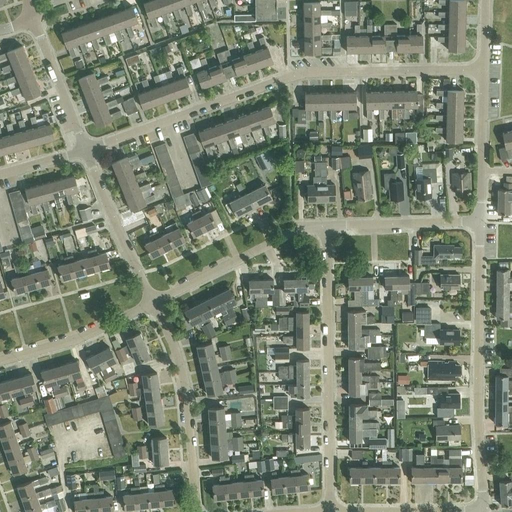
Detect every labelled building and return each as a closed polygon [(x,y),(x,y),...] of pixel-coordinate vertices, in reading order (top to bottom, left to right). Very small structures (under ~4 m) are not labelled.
[(154,15),(160,13),(155,0),(147,0),(143,1),(149,17),(153,27),(158,25),(154,15)] [(166,11),(172,9),(168,0),(155,0),(160,13),(161,13),(164,23),(169,21),(166,11)] [(177,7),(184,4),(181,0),(168,0),(172,9),(172,8),(176,18),(181,17),(177,7)] [(189,2),(195,0),(181,0),(184,4),(188,14),(193,12),(189,2)] [(195,0),(200,10),(204,8),(201,0),(195,0)] [(254,0),(254,15),(255,19),(276,19),(275,0),(254,0)] [(346,0),(345,0),(345,14),(357,13),(356,0),(346,0)] [(449,12),(465,13),(465,0),(438,0),(438,4),(449,5),(449,12)] [(320,15),(330,15),(330,10),(319,10),(319,2),(303,3),(303,15),(320,15)] [(119,10),(125,26),(126,25),(129,35),(134,34),(130,24),(137,21),(138,21),(137,18),(132,5),(119,10)] [(119,28),(125,26),(119,10),(108,14),(113,30),(114,30),(118,40),(122,38),(119,28)] [(465,13),(449,12),(438,12),(438,17),(448,17),(448,25),(465,26),(465,13)] [(107,32),(113,30),(108,14),(96,19),(102,34),(106,44),(111,42),(107,32)] [(320,23),(320,15),(303,15),(303,28),(320,27),(320,28),(331,27),(330,22),(320,23)] [(95,36),(102,34),(96,19),(84,23),(90,38),(91,38),(94,48),(99,46),(95,36)] [(84,40),(90,38),(84,23),(73,27),(78,42),(79,42),(83,52),(87,51),(84,40)] [(408,51),(408,35),(396,35),(396,24),(384,25),(384,35),(372,35),(371,52),(408,51)] [(408,35),(408,51),(422,51),(422,35),(421,35),(421,24),(416,24),(416,35),(408,35)] [(465,26),(448,25),(438,24),(437,29),(448,29),(448,37),(464,38),(465,26)] [(359,52),(359,36),(359,25),(354,25),(354,36),(346,36),(347,52),(359,52)] [(371,52),(372,35),(371,25),(367,25),(367,36),(359,36),(359,52),(371,52)] [(72,45),(78,42),(73,27),(61,31),(67,47),(71,57),(76,55),(72,45)] [(320,35),(320,28),(320,27),(303,28),(304,40),(320,40),(331,40),(331,35),(320,35)] [(255,51),(260,67),(273,62),(267,47),(263,37),(258,39),(262,49),(255,51)] [(464,38),(448,37),(437,37),(437,42),(448,42),(448,50),(464,50),(464,38)] [(320,47),(320,40),(304,40),(304,53),(320,53),(320,52),(331,52),(331,47),(320,47)] [(260,67),(255,51),(251,41),(247,43),(250,53),(243,56),(249,71),(260,67)] [(163,53),(169,51),(167,44),(161,46),(163,53)] [(11,63),(27,57),(22,45),(7,51),(7,52),(0,54),(0,59),(9,57),(11,63)] [(202,52),(204,58),(214,54),(212,49),(202,52)] [(208,68),(214,84),(249,71),(243,56),(232,60),(228,50),(216,54),(220,64),(208,68)] [(16,74),(31,68),(27,57),(11,63),(1,67),(3,72),(13,68),(16,74)] [(214,84),(208,68),(205,58),(200,60),(203,70),(196,73),(202,88),(214,84)] [(84,67),(81,59),(73,61),(76,69),(84,67)] [(173,80),(179,95),(191,91),(186,76),(185,76),(182,66),(177,67),(180,77),(173,80)] [(6,79),(8,84),(18,80),(21,86),(36,80),(31,68),(16,74),(16,75),(6,79)] [(179,95),(173,80),(170,70),(165,71),(169,82),(162,84),(167,100),(179,95)] [(83,90),(98,84),(108,80),(106,75),(96,79),(94,72),(78,78),(83,90)] [(167,100),(162,84),(158,74),(153,76),(157,86),(150,88),(156,104),(167,100)] [(156,104),(150,88),(146,78),(142,80),(145,90),(138,93),(143,108),(156,104)] [(21,86),(11,90),(13,95),(23,91),(26,98),(41,92),(36,80),(21,86)] [(88,102),(103,96),(113,92),(111,87),(101,91),(98,84),(83,90),(88,102)] [(447,103),(463,104),(463,91),(447,90),(447,91),(436,90),(436,95),(447,95),(447,103)] [(384,108),(391,108),(391,91),(378,92),(379,108),(379,119),(384,119),(384,108)] [(396,108),(403,107),(403,91),(391,91),(391,108),(391,118),(396,118),(396,108)] [(403,91),(403,107),(404,118),(409,118),(408,107),(417,107),(417,113),(423,113),(422,95),(416,95),(416,91),(403,91)] [(324,109),(331,109),(331,92),(318,93),(318,109),(319,120),(324,120),(324,109)] [(337,109),(342,108),(342,92),(331,92),(331,109),(332,119),(337,119),(337,109)] [(342,92),(342,108),(342,119),(348,119),(348,108),(356,108),(355,92),(342,92)] [(371,108),(379,108),(378,92),(366,92),(366,108),(366,119),(371,119),(371,108)] [(311,109),(318,109),(318,93),(305,93),(305,109),(305,120),(311,120),(311,109)] [(92,113),(107,107),(117,103),(116,98),(106,102),(103,96),(88,102),(92,113)] [(137,110),(132,97),(121,101),(126,114),(137,110)] [(463,104),(447,103),(436,103),(436,108),(446,108),(446,115),(463,116),(463,104)] [(263,126),(262,126),(266,136),(271,134),(267,124),(275,121),(269,106),(257,110),(263,126)] [(107,107),(92,113),(97,125),(112,119),(122,115),(120,110),(110,114),(107,107)] [(256,128),(262,126),(263,126),(257,110),(245,114),(251,130),(254,140),(259,138),(256,128)] [(38,126),(42,142),(55,138),(50,123),(47,112),(42,114),(45,124),(38,126)] [(244,132),(251,130),(245,114),(234,119),(239,134),(243,144),(248,142),(244,132)] [(463,116),(446,115),(436,115),(435,120),(446,120),(446,128),(462,129),(463,116)] [(42,142),(38,126),(35,116),(30,117),(33,128),(26,130),(30,145),(42,142)] [(30,145),(26,130),(23,119),(18,121),(21,131),(14,133),(18,149),(30,145)] [(232,137),(239,134),(234,119),(222,123),(227,138),(231,148),(236,147),(232,137)] [(18,149),(14,133),(11,123),(6,124),(9,134),(2,136),(6,152),(18,149)] [(221,141),(227,138),(222,123),(210,127),(216,142),(219,153),(224,151),(221,141)] [(209,145),(216,142),(210,127),(198,131),(204,147),(208,157),(213,155),(209,145)] [(462,129),(446,128),(435,127),(435,132),(446,133),(446,141),(462,141),(462,129)] [(372,140),(372,128),(363,128),(363,140),(372,140)] [(501,160),(508,159),(511,158),(511,154),(511,147),(511,130),(502,133),(505,147),(498,149),(501,160)] [(185,142),(196,138),(194,133),(183,137),(185,142)] [(187,148),(198,144),(196,138),(185,142),(187,148)] [(156,153),(167,149),(165,143),(154,147),(156,153)] [(189,153),(200,150),(198,144),(187,148),(189,153)] [(343,154),(342,145),(331,145),(331,154),(343,154)] [(357,147),(358,158),(372,157),(371,146),(357,147)] [(453,159),(452,147),(444,147),(445,160),(453,159)] [(158,158),(169,154),(167,149),(156,153),(158,158)] [(191,159),(202,155),(200,150),(189,153),(191,159)] [(273,161),(267,150),(254,156),(261,170),(271,165),(270,162),(273,161)] [(404,167),(403,153),(396,154),(397,168),(404,167)] [(160,164),(171,160),(169,154),(158,158),(160,164)] [(193,165),(204,161),(202,155),(191,159),(193,165)] [(117,174),(132,168),(142,164),(140,160),(130,163),(127,156),(112,162),(117,174)] [(296,170),(304,169),(303,159),(295,159),(296,170)] [(162,169),(173,166),(171,160),(160,164),(162,169)] [(195,170),(205,167),(204,161),(193,165),(195,170)] [(307,185),(307,193),(305,193),(303,195),(303,199),(305,201),(307,201),(308,203),(315,203),(315,201),(321,201),(321,169),(326,169),(326,162),(314,162),(314,176),(312,176),(313,185),(307,185)] [(422,170),(423,179),(416,179),(416,190),(415,190),(415,198),(431,197),(430,182),(436,182),(435,169),(435,164),(421,164),(422,170)] [(164,175),(175,171),(173,166),(162,169),(164,175)] [(197,176),(207,172),(205,167),(195,170),(197,176)] [(121,186),(137,180),(147,176),(145,171),(135,175),(132,168),(117,174),(121,186)] [(321,169),(321,201),(327,201),(327,202),(335,202),(334,185),(326,185),(326,177),(326,169),(321,169)] [(368,170),(353,172),(355,195),(357,195),(358,200),(370,199),(369,194),(372,194),(371,185),(369,185),(368,170)] [(166,181),(177,177),(175,171),(164,175),(166,181)] [(199,182),(209,178),(207,172),(197,176),(199,182)] [(403,199),(402,182),(395,182),(394,173),(384,174),(385,189),(389,189),(390,200),(403,199)] [(466,191),(470,191),(469,173),(452,174),(453,186),(456,186),(456,194),(466,193),(466,191)] [(61,178),(66,194),(69,204),(74,203),(71,192),(78,190),(74,174),(61,178)] [(168,186),(179,183),(177,177),(166,181),(168,186)] [(59,196),(66,194),(61,178),(49,181),(54,197),(57,207),(62,206),(59,196)] [(209,178),(199,182),(201,187),(211,183),(209,178)] [(126,198),(141,191),(151,187),(149,183),(139,187),(137,180),(121,186),(126,198)] [(47,199),(54,197),(49,181),(38,185),(42,200),(45,211),(50,209),(47,199)] [(241,182),(235,185),(239,192),(245,189),(241,182)] [(498,201),(511,201),(511,182),(503,183),(503,189),(498,189),(498,201)] [(170,192),(181,188),(179,183),(168,186),(170,192)] [(247,193),(254,207),(271,199),(264,184),(247,193)] [(32,210),(33,214),(38,213),(35,202),(42,200),(38,185),(25,188),(29,204),(24,205),(24,207),(26,212),(32,210)] [(209,198),(204,187),(196,191),(201,202),(209,198)] [(181,188),(170,192),(172,198),(183,194),(181,188)] [(10,199),(21,195),(20,190),(8,193),(10,199)] [(141,191),(126,198),(131,209),(146,203),(155,198),(154,194),(144,198),(141,191)] [(191,203),(187,192),(172,198),(175,206),(184,202),(185,205),(191,203)] [(199,205),(193,193),(189,195),(194,207),(199,205)] [(236,216),(254,207),(247,193),(225,204),(229,213),(233,210),(236,216)] [(12,204),(23,201),(21,195),(10,199),(12,204)] [(24,207),(24,205),(23,201),(12,204),(13,210),(24,207)] [(511,201),(498,201),(497,214),(509,214),(509,207),(511,207),(511,201)] [(26,213),(26,212),(24,207),(13,210),(15,216),(26,213)] [(82,220),(92,218),(89,207),(79,210),(82,220)] [(196,212),(205,230),(208,228),(209,230),(216,226),(209,212),(202,215),(199,210),(196,212)] [(201,232),(205,230),(196,212),(192,214),(194,219),(187,222),(194,237),(202,234),(201,232)] [(16,222),(28,218),(26,213),(15,216),(16,222)] [(147,217),(136,220),(138,228),(150,225),(147,217)] [(18,227),(29,224),(28,218),(16,222),(18,227)] [(164,227),(167,233),(174,247),(181,244),(181,242),(184,240),(175,222),(164,227)] [(20,233),(31,230),(29,224),(18,227),(20,233)] [(95,225),(85,228),(87,235),(97,232),(95,225)] [(160,236),(155,227),(151,229),(153,233),(162,251),(166,249),(167,251),(174,247),(167,233),(160,236)] [(84,228),(76,230),(78,236),(86,234),(84,228)] [(34,239),(46,236),(44,229),(32,233),(34,239)] [(21,239),(33,236),(31,230),(20,233),(21,239)] [(159,253),(162,251),(153,233),(149,235),(152,240),(144,244),(152,259),(159,255),(159,253)] [(33,236),(21,239),(23,245),(34,242),(33,236)] [(35,242),(28,244),(31,252),(37,250),(35,242)] [(29,252),(28,244),(21,246),(23,253),(29,252)] [(433,255),(421,255),(421,250),(414,249),(413,265),(421,264),(430,264),(442,264),(442,259),(451,259),(451,257),(461,257),(461,247),(453,247),(453,245),(433,245),(433,255)] [(92,250),(97,270),(101,269),(102,270),(110,268),(106,252),(97,255),(96,249),(92,250)] [(94,271),(97,270),(92,250),(87,251),(89,257),(82,259),(86,275),(94,273),(94,271)] [(8,251),(0,253),(0,258),(1,261),(10,258),(8,251)] [(86,275),(82,259),(74,261),(72,256),(68,257),(74,276),(78,275),(78,277),(86,275)] [(70,278),(74,276),(68,257),(64,258),(65,264),(58,266),(62,282),(71,279),(70,278)] [(42,270),(35,272),(40,288),(48,286),(47,284),(52,283),(46,262),(41,264),(42,270)] [(32,290),(40,288),(35,272),(28,274),(26,268),(22,269),(28,290),(31,289),(32,290)] [(17,270),(19,277),(11,279),(16,295),(24,293),(24,291),(28,290),(22,269),(17,270)] [(511,276),(508,276),(508,270),(497,269),(496,282),(508,282),(511,281),(511,276)] [(459,289),(459,275),(440,274),(440,288),(459,289)] [(409,283),(409,276),(397,277),(397,294),(397,300),(401,300),(401,294),(408,294),(408,305),(415,305),(414,294),(414,283),(409,283)] [(348,306),(358,306),(359,300),(364,300),(364,294),(360,294),(360,277),(348,278),(348,290),(354,290),(354,300),(347,300),(348,306)] [(359,300),(358,306),(379,306),(379,299),(368,300),(367,289),(373,289),(373,277),(360,277),(360,294),(364,294),(364,300),(359,300)] [(397,300),(397,294),(397,277),(384,277),(385,289),(391,289),(391,300),(387,300),(387,305),(397,305),(397,300)] [(285,291),(295,291),(295,279),(283,279),(283,288),(278,288),(278,305),(285,305),(285,291)] [(299,300),(299,307),(308,306),(308,295),(303,295),(303,291),(308,291),(308,279),(295,279),(295,291),(296,291),(296,294),(293,294),(293,300),(299,300)] [(255,307),(261,307),(261,280),(248,280),(249,292),(254,292),(254,298),(257,298),(258,301),(255,301),(255,307)] [(278,305),(278,288),(273,288),(273,280),(261,280),(261,307),(267,307),(267,301),(266,292),(271,292),(271,305),(278,305)] [(414,283),(414,294),(429,294),(429,282),(414,283)] [(496,294),(508,294),(508,282),(496,282),(496,294)] [(217,294),(231,323),(238,319),(231,305),(236,303),(229,288),(217,294)] [(226,325),(231,323),(217,294),(206,299),(213,314),(220,311),(222,315),(221,316),(226,325)] [(508,294),(496,294),(496,305),(508,305),(511,305),(511,300),(508,300),(508,294)] [(208,316),(213,314),(206,299),(196,305),(211,336),(216,334),(210,322),(211,322),(208,316)] [(211,336),(196,305),(184,310),(187,315),(180,318),(186,330),(192,327),(191,325),(198,321),(207,338),(211,336)] [(386,322),(393,322),(393,305),(381,305),(381,314),(386,314),(386,322)] [(511,305),(508,305),(496,305),(496,319),(500,319),(500,326),(511,325),(511,318),(508,318),(508,312),(511,312),(511,305)] [(251,320),(247,307),(241,309),(244,321),(251,320)] [(416,323),(421,323),(431,323),(431,307),(416,307),(416,323)] [(278,324),(309,324),(309,311),(296,311),(296,317),(288,317),(282,317),(282,318),(278,318),(278,324)] [(348,324),(360,324),(375,324),(374,317),(366,317),(366,311),(348,311),(348,324)] [(403,311),(403,320),(413,319),(413,311),(403,311)] [(440,323),(424,323),(424,337),(434,338),(440,338),(440,344),(450,344),(450,346),(459,346),(460,330),(440,329),(440,323)] [(296,336),(309,336),(309,324),(278,324),(278,330),(296,330),(296,336)] [(348,336),(375,336),(375,335),(379,334),(379,329),(375,329),(360,329),(360,324),(348,324),(348,336)] [(117,356),(144,345),(140,333),(126,339),(128,345),(122,347),(115,350),(117,356)] [(309,336),(296,336),(288,336),(282,336),(282,342),(288,342),(296,342),(296,348),(309,348),(309,336)] [(375,336),(348,336),(348,348),(361,348),(366,348),(366,342),(369,342),(375,342),(375,336)] [(199,359),(214,355),(211,342),(196,346),(199,359)] [(144,345),(117,356),(120,362),(127,359),(133,357),(135,363),(149,357),(144,345)] [(220,353),(230,351),(229,345),(219,347),(220,353)] [(97,353),(105,367),(116,361),(109,347),(97,353)] [(232,358),(230,351),(220,353),(222,360),(232,358)] [(107,372),(105,367),(97,353),(86,359),(93,373),(99,369),(102,374),(101,375),(106,383),(111,380),(107,372)] [(217,367),(214,355),(199,359),(201,371),(217,367)] [(348,370),(361,370),(363,370),(380,370),(380,362),(364,362),(364,358),(348,358),(348,370)] [(76,360),(64,364),(69,379),(81,376),(76,360)] [(278,373),(309,372),(309,360),(296,360),(296,365),(288,365),(288,366),(278,366),(278,373)] [(122,366),(125,376),(126,378),(137,374),(133,362),(122,366)] [(420,362),(420,366),(428,366),(428,380),(455,380),(455,375),(459,375),(459,365),(455,365),(455,362),(420,362)] [(64,364),(53,367),(57,382),(69,379),(64,364)] [(53,367),(41,371),(45,386),(52,384),(53,389),(53,390),(55,398),(61,397),(59,388),(57,382),(53,367)] [(224,372),(218,373),(217,367),(201,371),(204,383),(235,375),(234,368),(224,371),(224,372)] [(495,388),(511,388),(511,380),(508,380),(508,376),(511,376),(511,368),(500,369),(499,376),(496,376),(495,388)] [(107,372),(111,380),(117,377),(113,369),(107,372)] [(378,375),(374,375),(368,375),(368,376),(361,376),(361,370),(348,370),(349,383),(377,382),(378,382),(378,375)] [(296,384),(309,384),(309,372),(278,373),(278,379),(296,378),(296,384)] [(143,387),(158,385),(156,373),(142,375),(143,387)] [(19,377),(24,392),(36,389),(31,374),(19,377)] [(226,383),(227,384),(237,382),(235,375),(204,383),(207,395),(222,391),(221,384),(226,383)] [(398,375),(398,384),(406,384),(406,375),(398,375)] [(12,395),(24,392),(19,377),(8,380),(12,395)] [(0,382),(0,398),(0,399),(12,395),(8,380),(0,382)] [(82,381),(77,383),(79,391),(85,390),(82,381)] [(377,382),(349,383),(349,395),(361,395),(361,394),(367,394),(367,388),(369,388),(377,388),(377,382)] [(239,394),(253,392),(252,384),(237,386),(239,394)] [(309,384),(296,384),(281,384),(281,388),(283,388),(283,391),(288,391),(288,392),(290,392),(290,396),(309,396),(309,384)] [(145,400),(160,398),(158,385),(143,387),(137,388),(129,389),(130,396),(144,394),(145,400)] [(64,386),(59,388),(61,397),(67,395),(64,386)] [(98,399),(107,397),(103,386),(94,389),(98,399)] [(511,393),(511,388),(495,388),(495,400),(508,400),(508,394),(511,393)] [(441,408),(459,408),(459,394),(440,394),(441,408)] [(31,396),(25,398),(27,406),(34,405),(31,396)] [(101,411),(112,408),(109,396),(107,397),(98,399),(96,400),(100,411),(101,411)] [(52,397),(44,400),(48,414),(50,413),(55,412),(56,412),(52,399),(52,397)] [(27,406),(25,398),(18,399),(21,408),(27,406)] [(147,413),(162,411),(160,398),(145,400),(147,413)] [(94,412),(100,411),(96,400),(91,401),(94,412)] [(495,412),(511,412),(511,405),(507,406),(508,400),(495,400),(495,412)] [(89,414),(94,412),(91,401),(86,403),(89,414)] [(84,415),(89,414),(86,403),(81,404),(84,415)] [(79,417),(84,415),(81,404),(76,406),(79,417)] [(367,410),(367,405),(349,405),(349,417),(361,417),(367,417),(376,417),(376,410),(367,410)] [(74,418),(79,417),(76,406),(71,407),(74,418)] [(74,418),(71,407),(66,409),(69,420),(74,418)] [(208,421),(224,420),(223,407),(207,408),(208,421)] [(103,417),(114,414),(112,408),(101,411),(103,417)] [(281,422),(309,421),(309,408),(295,409),(295,415),(287,415),(281,415),(281,422)] [(64,421),(69,420),(66,409),(60,410),(64,421)] [(58,423),(64,421),(60,410),(56,412),(55,412),(58,423)] [(162,411),(147,413),(149,425),(163,423),(162,411)] [(53,424),(58,423),(55,412),(50,413),(53,424)] [(511,412),(495,412),(495,424),(507,424),(507,421),(511,420),(511,412)] [(104,422),(116,419),(114,414),(103,417),(104,422)] [(349,429),(376,429),(379,429),(379,422),(368,422),(368,423),(361,423),(361,417),(349,417),(349,429)] [(106,427),(117,424),(116,419),(104,422),(106,427)] [(209,433),(225,432),(224,420),(208,421),(209,433)] [(459,445),(459,440),(460,440),(460,426),(443,426),(443,420),(433,421),(433,426),(436,426),(436,440),(449,440),(449,445),(459,445)] [(0,436),(1,438),(14,433),(10,421),(0,424),(0,436)] [(295,434),(310,434),(309,421),(281,422),(281,427),(287,427),(287,428),(295,427),(295,434)] [(20,431),(28,428),(26,422),(18,425),(20,431)] [(107,432),(119,429),(117,424),(106,427),(107,432)] [(28,428),(20,431),(22,437),(30,434),(28,428)] [(109,438),(120,434),(119,429),(107,432),(109,438)] [(376,429),(349,429),(349,442),(361,442),(361,436),(376,436),(376,429)] [(210,445),(242,443),(242,436),(232,437),(232,438),(225,438),(225,432),(209,433),(210,445)] [(5,450),(18,445),(14,433),(1,438),(5,450)] [(110,443),(122,439),(120,434),(109,438),(110,443)] [(310,434),(295,434),(287,434),(281,434),(281,442),(295,441),(295,446),(310,446),(310,434)] [(151,439),(152,452),(167,451),(166,438),(151,439)] [(368,448),(385,448),(385,438),(368,438),(368,448)] [(112,448),(123,445),(122,439),(110,443),(112,448)] [(242,443),(210,445),(211,458),(227,457),(226,450),(232,450),(232,451),(243,450),(242,443)] [(9,461),(23,456),(18,445),(5,450),(9,461)] [(113,453),(125,450),(123,445),(112,448),(113,453)] [(28,454),(36,451),(34,446),(26,449),(28,454)] [(287,456),(287,446),(275,447),(276,456),(287,456)] [(54,453),(52,447),(40,451),(42,457),(54,453)] [(460,449),(448,450),(448,460),(460,459),(460,449)] [(125,450),(113,453),(115,458),(126,455),(125,450)] [(36,451),(28,454),(31,461),(39,458),(36,451)] [(167,451),(152,452),(146,452),(137,453),(137,458),(146,458),(146,457),(152,457),(153,465),(168,464),(167,451)] [(248,460),(247,454),(231,456),(232,462),(248,460)] [(428,484),(436,483),(436,467),(436,459),(436,455),(429,455),(430,467),(424,467),(424,481),(428,481),(428,484)] [(23,456),(9,461),(13,473),(27,468),(23,456)] [(274,470),(273,458),(265,459),(266,470),(274,470)] [(444,481),(449,481),(448,467),(443,467),(443,459),(436,459),(436,467),(436,483),(444,483),(444,481)] [(448,460),(448,467),(449,481),(453,481),(453,483),(461,483),(461,467),(461,459),(460,459),(448,460)] [(265,471),(264,460),(257,461),(257,472),(265,471)] [(374,484),(374,468),(366,468),(366,461),(362,461),(362,468),(362,482),(366,482),(366,484),(374,484)] [(382,482),(386,482),(386,461),(382,461),(382,468),(374,468),(374,484),(382,484),(382,482)] [(386,461),(386,482),(390,482),(391,484),(399,484),(398,467),(391,467),(391,461),(386,461)] [(51,474),(60,471),(58,465),(48,468),(51,474)] [(420,481),(424,481),(424,467),(411,467),(411,484),(420,484),(420,481)] [(358,482),(362,482),(362,468),(349,468),(349,484),(358,484),(358,482)] [(283,477),(285,494),(293,493),(293,491),(297,490),(295,469),(290,470),(291,476),(283,477)] [(299,469),(295,469),(297,490),(301,490),(301,492),(310,491),(308,477),(308,474),(300,475),(299,469)] [(114,470),(99,472),(100,480),(114,478),(114,470)] [(285,494),(283,477),(277,478),(276,471),(271,472),(272,478),(271,478),(272,493),(276,493),(277,495),(285,494)] [(76,487),(74,473),(66,474),(67,488),(76,487)] [(247,496),(251,495),(248,474),(244,475),(245,481),(237,482),(239,499),(247,498),(247,496)] [(248,474),(251,495),(255,495),(255,497),(264,496),(262,479),(254,480),(253,474),(248,474)] [(226,498),(224,477),(224,475),(220,476),(221,484),(212,485),(214,501),(223,500),(222,498),(226,498)] [(22,498),(36,492),(33,486),(39,484),(39,485),(48,482),(46,476),(37,479),(32,481),(31,481),(18,486),(22,498)] [(125,488),(123,476),(115,476),(116,489),(125,488)] [(239,499),(237,482),(229,483),(229,476),(224,477),(226,498),(230,498),(230,500),(239,499)] [(511,492),(511,485),(511,481),(499,482),(500,494),(511,492)] [(98,492),(97,483),(93,484),(94,492),(86,493),(87,499),(88,511),(100,511),(99,497),(98,492)] [(165,490),(164,484),(160,485),(160,491),(162,506),(166,505),(166,507),(174,506),(173,489),(165,490)] [(162,506),(160,491),(160,485),(155,485),(156,491),(148,492),(150,509),(158,508),(158,506),(162,506)] [(140,493),(140,487),(135,487),(135,488),(135,493),(137,508),(141,508),(141,509),(150,509),(148,492),(140,493)] [(37,498),(51,493),(50,488),(36,492),(22,498),(26,509),(40,504),(37,498)] [(137,508),(135,493),(135,488),(131,488),(131,494),(123,495),(125,511),(133,510),(133,508),(137,508)] [(103,497),(102,491),(98,492),(99,497),(100,511),(104,511),(113,511),(111,496),(103,497)] [(511,492),(500,494),(501,506),(511,505),(511,492)] [(79,500),(78,494),(74,494),(74,500),(75,511),(88,511),(87,499),(79,500)] [(65,510),(61,497),(55,499),(59,511),(65,510)] [(40,504),(26,509),(26,511),(42,511),(42,510),(56,505),(54,499),(40,504)]
